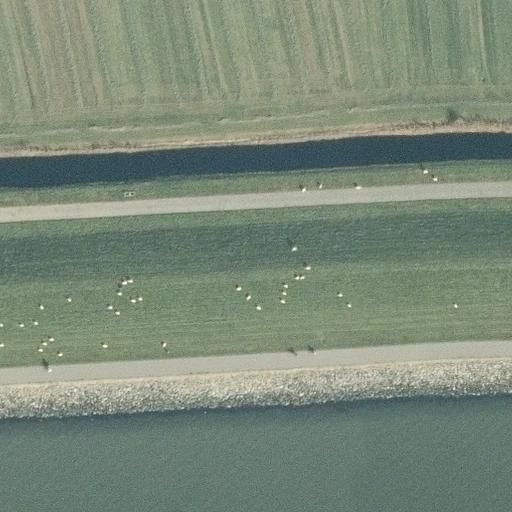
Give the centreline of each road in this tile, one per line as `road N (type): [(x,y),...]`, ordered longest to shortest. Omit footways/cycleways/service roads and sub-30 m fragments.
road 1 (unclassified): [(511,198),(0,225)]
road 2 (unclassified): [(0,395),(511,368)]
